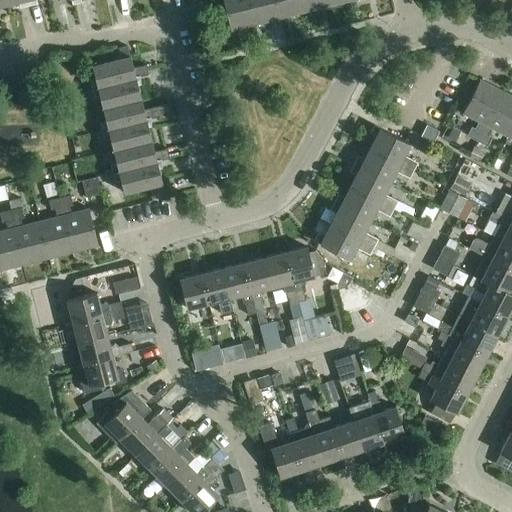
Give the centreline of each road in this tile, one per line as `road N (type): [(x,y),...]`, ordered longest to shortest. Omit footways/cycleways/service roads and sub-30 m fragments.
road 1 (residential): [(199,392),(212,380),(387,327),(445,219)]
road 2 (residential): [(410,32),(359,60),(277,197),(215,219)]
road 3 (residential): [(215,219),(160,25)]
road 4 (residential): [(511,507),(480,490),(464,469),(511,363)]
road 5 (residential): [(144,237),(171,351),(199,392)]
road 6 (residential): [(160,25),(0,56)]
road 7 (residential): [(199,392),(235,431),(263,511)]
